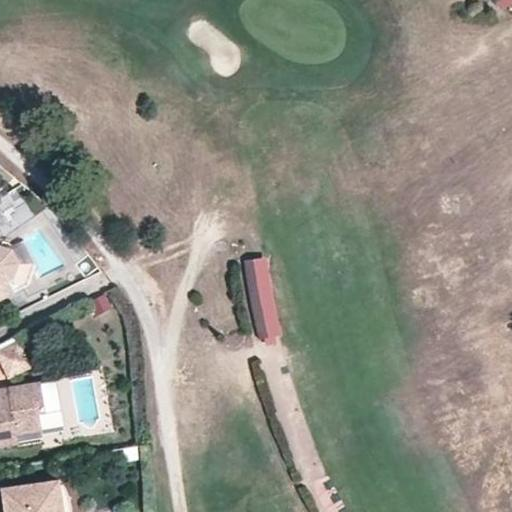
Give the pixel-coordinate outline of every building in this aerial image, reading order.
[(26,201),(7,209),(13,222),(32,214),(26,201)] [(10,249),(0,245),(0,282),(6,279),(13,276),(17,263),(10,249)] [(275,308),(269,275),(267,255),(244,258),(246,278),(252,312),(260,338),(281,332),(275,308)] [(0,298),(12,292),(6,279),(0,282),(0,298)] [(33,368),(17,335),(0,343),(0,360),(9,379),(33,368)] [(40,381),(7,387),(9,397),(0,398),(0,445),(18,443),(16,434),(41,429),(38,413),(45,412),(40,381)] [(0,398),(9,397),(7,387),(0,388),(0,398)] [(68,496),(64,488),(64,486),(62,484),(57,485),(57,481),(12,487),(12,490),(3,492),(6,511),(71,511),(71,507),(70,501),(68,496)]
